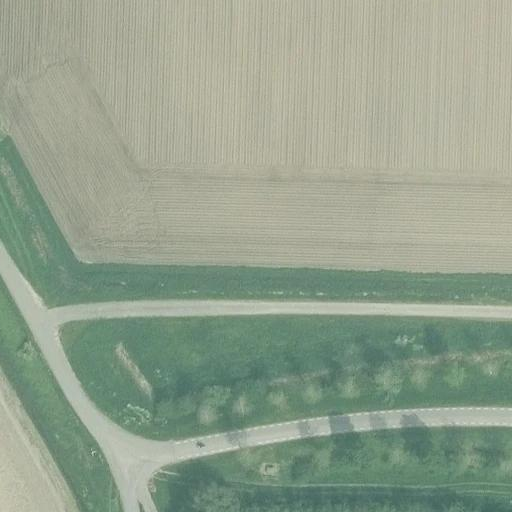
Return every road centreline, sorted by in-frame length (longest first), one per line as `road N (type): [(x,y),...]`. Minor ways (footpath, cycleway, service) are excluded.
road 1 (unclassified): [(31,326),(61,311),(511,311)]
road 2 (unclassified): [(511,421),(337,425),(121,458)]
road 3 (unclassified): [(121,458),(65,389),(31,326)]
